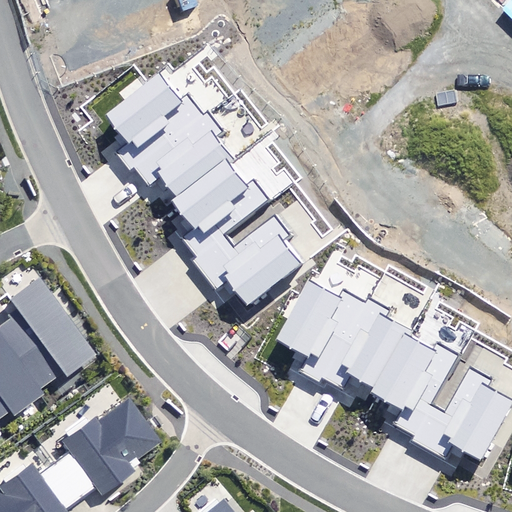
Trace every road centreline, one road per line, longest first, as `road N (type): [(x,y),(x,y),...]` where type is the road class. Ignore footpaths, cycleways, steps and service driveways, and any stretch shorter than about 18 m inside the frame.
road 1 (residential): [(74,219),(0,30)]
road 2 (residential): [(220,411),(375,511)]
road 3 (residential): [(127,316),(168,368),(220,411)]
road 4 (residential): [(138,511),(220,411)]
